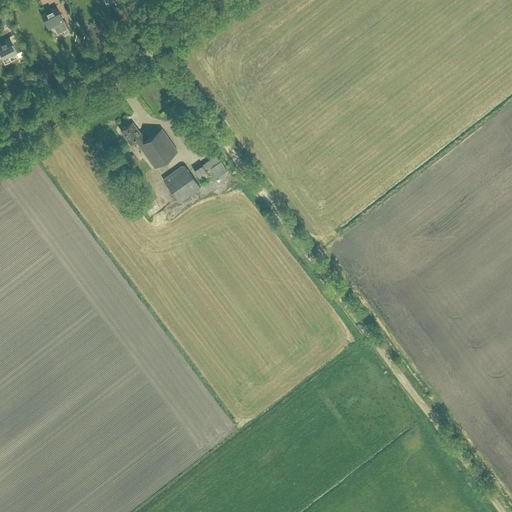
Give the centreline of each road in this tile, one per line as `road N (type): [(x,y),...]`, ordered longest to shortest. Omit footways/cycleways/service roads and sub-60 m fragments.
road 1 (track): [(502,511),(152,41)]
road 2 (unclassified): [(0,146),(212,0)]
